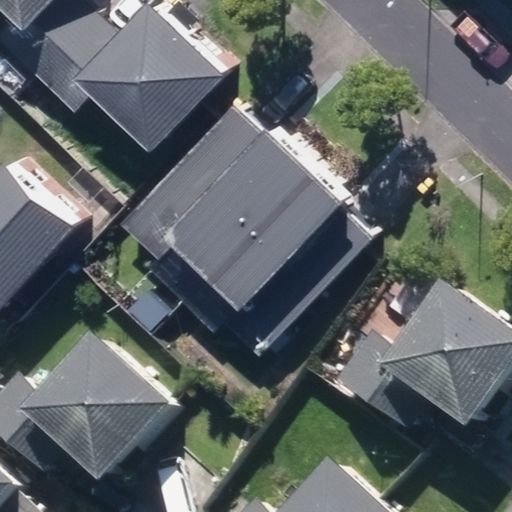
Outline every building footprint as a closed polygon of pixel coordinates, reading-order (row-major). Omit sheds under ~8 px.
[(44,85),(103,21),(80,0),(1,0),(34,30),(11,55),(44,85)] [(103,21),(44,85),(80,120),(102,95),(167,157),(239,81),(163,9),(130,45),(103,21)] [(212,269),(310,165),(282,138),(277,142),(243,109),(131,226),(168,260),(185,243),(212,269)] [(310,165),(212,269),(248,302),(228,322),(269,360),(382,242),(355,216),(360,212),(310,165)] [(0,327),(1,329),(89,232),(21,171),(0,193),(0,327)] [(346,394),(412,445),(434,416),(482,451),(511,408),(511,343),(458,305),(412,370),(380,347),(346,394)] [(74,463),(115,502),(186,426),(111,356),(55,414),(25,387),(0,414),(0,441),(50,489),(74,463)] [(183,395),(198,381),(172,357),(158,371),(183,395)] [(381,511),(345,478),(312,511),(381,511)] [(0,511),(28,511),(30,510),(0,481),(0,511)]
